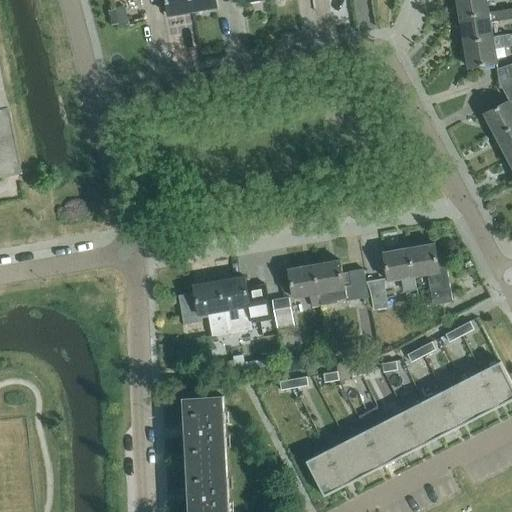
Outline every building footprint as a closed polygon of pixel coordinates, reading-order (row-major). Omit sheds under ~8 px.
[(191,0),(166,0),(169,15),(193,11),(191,0)] [(191,0),(193,11),(218,7),(216,0),(191,0)] [(488,11),(485,0),(457,0),(461,17),(488,12),(488,11)] [(492,37),(492,36),(489,22),(511,18),(511,7),(488,11),(488,12),(461,17),(465,42),(492,37)] [(119,25),(116,11),(109,13),(112,26),(119,25)] [(496,63),(494,48),(511,45),(510,33),(492,36),(492,37),(465,42),(469,68),(496,63)] [(499,82),(500,83),(511,78),(511,63),(497,69),(499,82)] [(511,78),(500,83),(509,101),(485,114),(496,135),(511,127),(511,78)] [(0,175),(19,172),(5,106),(0,106),(0,175)] [(511,127),(496,135),(507,157),(511,154),(511,127)] [(450,291),(447,266),(445,253),(437,254),(435,243),(410,248),(414,276),(429,273),(432,293),(450,291)] [(414,276),(410,248),(384,252),(389,280),(403,278),(405,291),(417,289),(414,276)] [(350,272),(343,273),(340,260),(315,264),(320,292),(322,305),(338,302),(337,300),(346,299),(346,300),(368,297),(364,269),(350,271),(350,272)] [(320,292),(315,264),(289,269),(289,270),(280,271),(283,290),(293,294),(294,297),(310,294),(312,307),(322,305),(320,292)] [(245,277),(220,281),(225,309),(230,333),(253,329),(251,320),(272,316),(266,286),(248,289),(245,277)] [(386,289),(385,278),(367,281),(371,292),(374,310),(389,307),(386,289)] [(225,309),(220,281),(194,286),(196,293),(180,296),(186,327),(187,327),(186,323),(201,320),(200,313),(210,312),(214,336),(230,333),(225,309)] [(295,325),(290,296),(272,299),(277,328),(295,325)] [(470,321),(458,327),(462,335),(475,329),(470,321)] [(462,335),(458,327),(446,334),(450,342),(462,335)] [(432,341),(420,347),(424,355),(436,349),(432,341)] [(424,355),(420,347),(408,354),(412,362),(424,355)] [(368,359),(360,361),(363,375),(371,373),(368,359)] [(363,375),(360,361),(351,363),(354,377),(363,375)] [(382,363),(384,372),(398,369),(397,361),(382,363)] [(511,399),(511,382),(501,361),(482,371),(500,406),(511,399)] [(210,376),(233,374),(231,362),(207,365),(210,376)] [(323,372),(325,381),(339,378),(338,370),(323,372)] [(500,406),(482,371),(462,381),(480,416),(500,406)] [(307,376),(293,378),(295,387),(309,384),(307,376)] [(295,387),(293,378),(280,381),(281,390),(295,387)] [(480,416),(462,381),(443,391),(460,426),(480,416)] [(460,426),(443,391),(423,401),(442,436),(460,426)] [(187,398),(191,464),(227,462),(223,396),(187,398)] [(442,436),(423,401),(404,411),(422,446),(442,436)] [(422,446),(404,411),(385,421),(403,456),(422,446)] [(403,456),(385,421),(365,431),(384,466),(403,456)] [(384,466),(365,431),(346,440),(364,476),(384,466)] [(364,476),(346,440),(327,450),(345,485),(364,476)] [(345,486),(326,450),(307,460),(325,496),(345,486)] [(229,511),(227,462),(191,464),(193,511),(229,511)]
